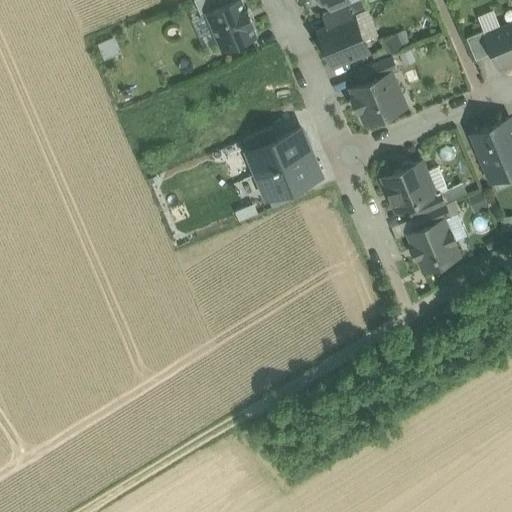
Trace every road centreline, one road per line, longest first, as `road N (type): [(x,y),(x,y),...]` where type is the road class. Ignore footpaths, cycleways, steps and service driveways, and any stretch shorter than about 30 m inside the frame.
road 1 (track): [(85,511),(249,410)]
road 2 (residential): [(511,88),(348,158)]
road 3 (residential): [(348,158),(277,0)]
